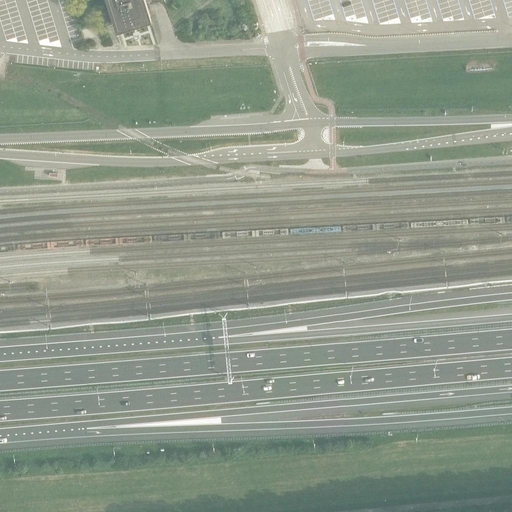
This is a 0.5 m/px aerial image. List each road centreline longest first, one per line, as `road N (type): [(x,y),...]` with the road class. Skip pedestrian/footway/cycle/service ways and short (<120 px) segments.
road 1 (motorway): [(511,337),(0,382)]
road 2 (motorway): [(0,411),(511,368)]
road 3 (motorway): [(83,430),(511,389)]
road 4 (motorway): [(83,430),(511,410)]
road 5 (secondary): [(0,154),(169,162),(312,152)]
road 6 (unclassified): [(309,124),(282,47),(511,42)]
road 7 (secondary): [(309,124),(0,139)]
road 8 (motorway): [(511,296),(219,341)]
road 9 (motorway): [(511,318),(219,341)]
road 10 (motorway): [(219,341),(0,358)]
road 11 (secondary): [(511,118),(309,124)]
road 12 (secondary): [(312,152),(511,133)]
